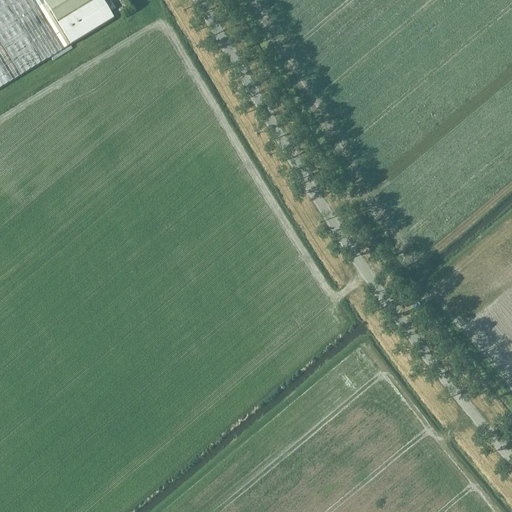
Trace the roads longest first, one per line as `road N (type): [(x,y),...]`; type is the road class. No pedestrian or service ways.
road 1 (unclassified): [(511,461),(403,326),(198,0)]
road 2 (track): [(511,219),(446,275),(403,326)]
